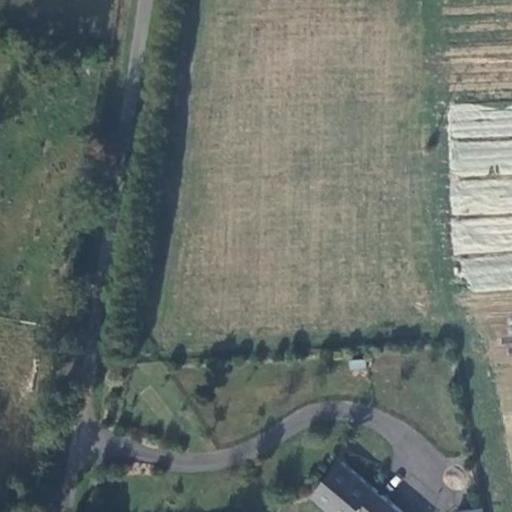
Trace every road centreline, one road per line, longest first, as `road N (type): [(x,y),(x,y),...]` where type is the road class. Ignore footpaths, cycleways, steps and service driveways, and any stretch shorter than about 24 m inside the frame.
road 1 (unclassified): [(80,511),(104,273),(149,0)]
road 2 (unknown): [(92,438),(157,456),(203,458),(322,409),(351,407),(424,445),(428,460),(413,496)]
